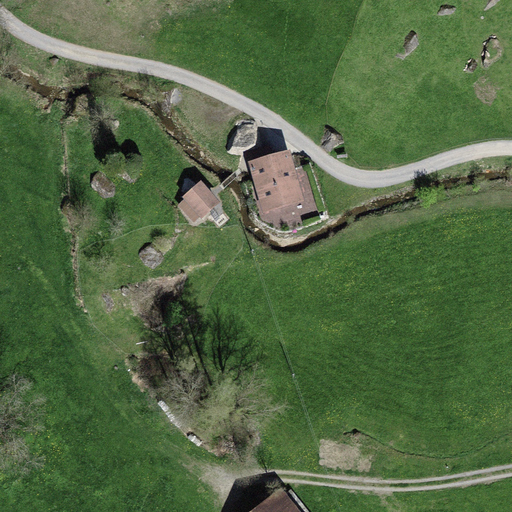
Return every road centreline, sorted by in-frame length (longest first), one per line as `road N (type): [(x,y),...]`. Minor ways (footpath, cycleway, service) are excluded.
road 1 (track): [(0,13),(46,44),(171,72),(230,97),(352,177),(392,178),(468,153),(511,149)]
road 2 (track): [(511,470),(400,486),(209,476)]
